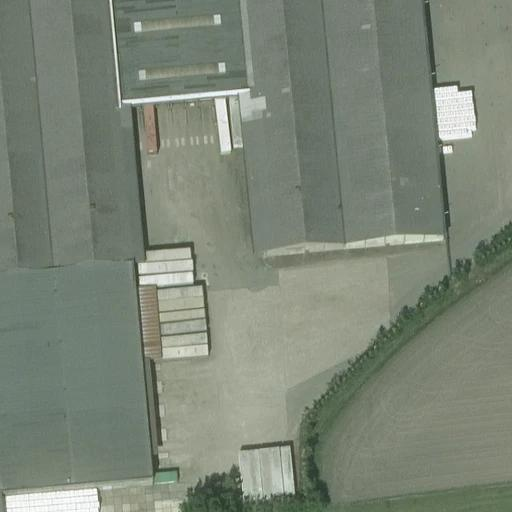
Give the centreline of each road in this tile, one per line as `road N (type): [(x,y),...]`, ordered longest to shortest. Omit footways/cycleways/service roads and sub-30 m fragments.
road 1 (unknown): [(511,202),(469,247),(418,273),(342,289),(209,283)]
road 2 (unknown): [(209,283),(239,410)]
road 3 (unknown): [(176,161),(209,283)]
